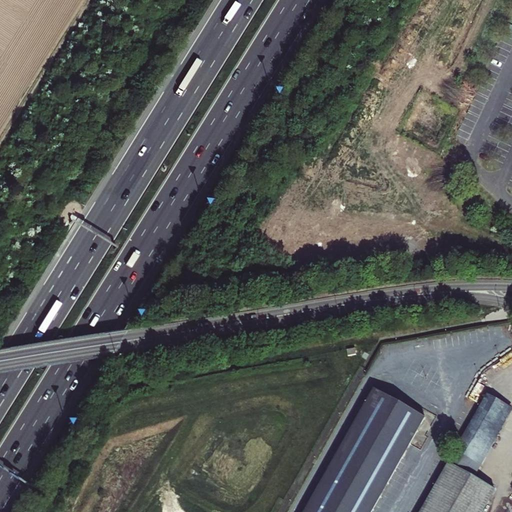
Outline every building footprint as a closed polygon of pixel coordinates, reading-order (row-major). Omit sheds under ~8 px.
[(372,511),(425,419),(374,391),(306,511),(372,511)] [(505,405),(487,396),(455,452),(472,462),(505,405)] [(481,467),(511,413),(511,409),(505,405),(472,462),(468,469),(466,474),(475,479),(477,474),(481,467)] [(468,469),(472,462),(455,452),(451,460),(468,469)] [(466,474),(468,469),(451,460),(421,511),(463,511),(481,482),(475,479),(466,474)] [(482,511),(495,490),(481,482),(463,511),(482,511)]
